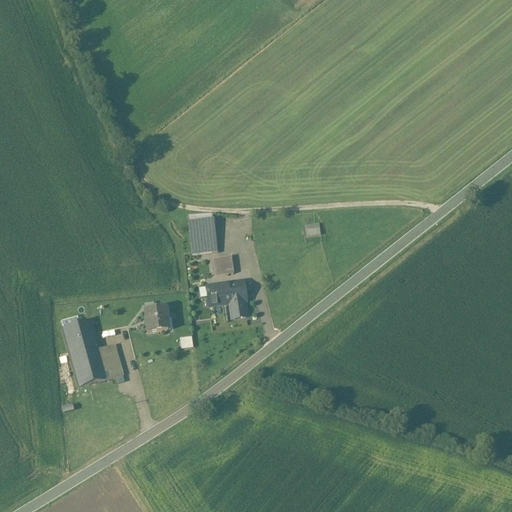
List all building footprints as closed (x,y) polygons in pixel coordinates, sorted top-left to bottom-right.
[(212,221),(188,224),(192,256),(216,253),(212,221)] [(319,225),(303,228),(304,238),(320,236),(319,225)] [(230,257),(212,260),(215,278),(233,275),(230,257)] [(243,283),(206,288),(208,307),(230,304),(232,321),(246,319),(243,302),(245,302),(243,283)] [(166,309),(145,312),(148,335),(169,332),(166,309)] [(91,323),(62,331),(78,389),(106,381),(98,351),(91,323)] [(184,350),(195,349),(194,338),(182,339),(184,350)] [(114,347),(98,351),(106,381),(122,377),(114,347)]
